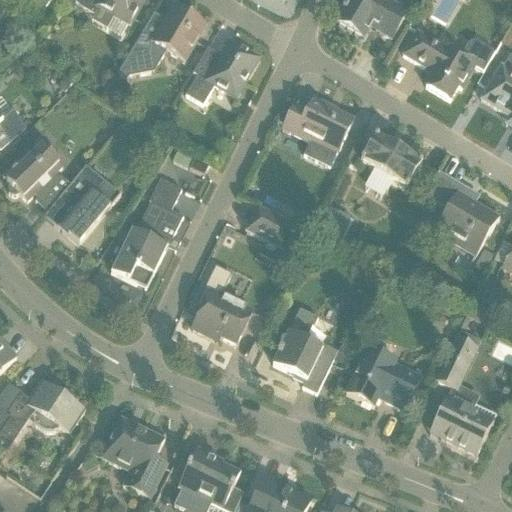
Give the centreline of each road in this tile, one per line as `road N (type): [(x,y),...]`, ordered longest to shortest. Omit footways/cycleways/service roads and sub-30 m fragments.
road 1 (tertiary): [(477,508),(137,375)]
road 2 (residential): [(137,375),(294,51)]
road 3 (residential): [(511,182),(294,51)]
road 4 (tertiary): [(137,375),(61,328),(0,271)]
